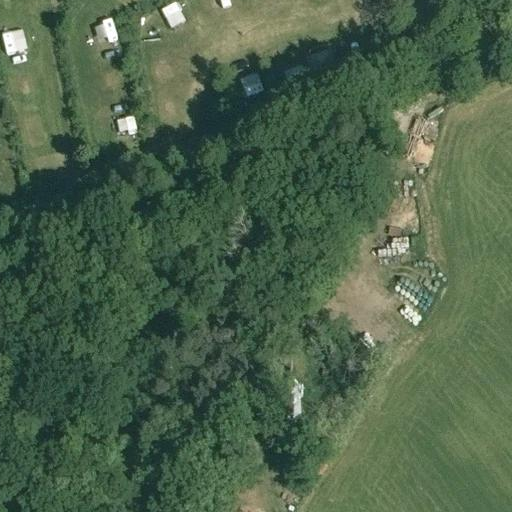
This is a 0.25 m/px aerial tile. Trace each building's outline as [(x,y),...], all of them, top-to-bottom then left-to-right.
[(176,20),(188,37),(204,27),(193,9),(176,20)] [(112,58),(130,57),(128,28),(110,29),(112,58)] [(371,32),(360,36),(367,55),(378,51),(371,32)] [(34,60),(28,33),(8,37),(15,64),(34,60)] [(166,96),(185,91),(180,71),(161,76),(166,96)] [(267,87),(255,92),(260,106),(273,101),(267,87)] [(28,114),(46,114),(47,91),(29,91),(28,114)] [(170,128),(183,125),(177,102),(165,105),(170,128)] [(130,127),(136,155),(153,151),(147,123),(130,127)] [(46,164),(59,161),(53,136),(39,139),(46,164)] [(308,455),(327,478),(342,465),(323,442),(308,455)]
